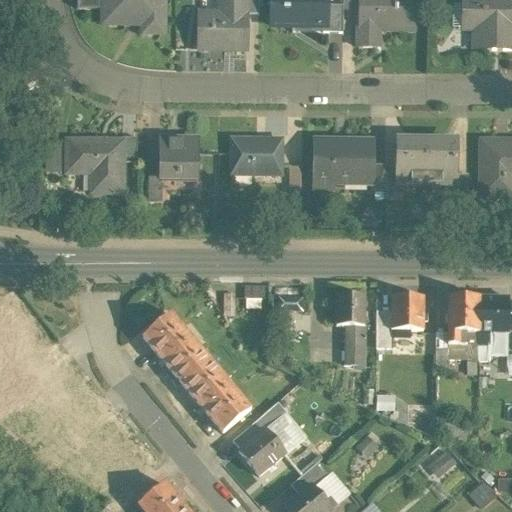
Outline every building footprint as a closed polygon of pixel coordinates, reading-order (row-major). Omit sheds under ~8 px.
[(104,0),(78,0),(78,11),(105,10),(104,0)] [(162,0),(104,0),(105,10),(105,25),(144,25),(144,34),(162,34),(162,0)] [(245,0),(218,0),(218,16),(199,16),(199,52),(245,52),(245,17),(245,0)] [(258,0),(245,0),(245,17),(258,17),(258,0)] [(325,0),(269,0),(269,32),(326,32),(326,8),(325,0)] [(342,0),(342,8),(342,12),(359,12),(358,0),(342,0)] [(414,0),(358,0),(359,12),(359,50),(378,50),(378,31),(415,31),(414,0)] [(511,0),(490,0),(468,0),(462,0),(463,32),(472,32),(472,51),(511,51),(511,0)] [(342,8),(326,8),(326,32),(326,35),(342,35),(342,12),(342,8)] [(28,75),(20,81),(28,93),(36,87),(28,75)] [(136,140),(122,140),(122,143),(122,165),(136,165),(136,140)] [(196,142),(160,141),(160,177),(160,184),(161,185),(196,185),(196,142)] [(281,142),(231,142),(231,178),(281,178),(281,142)] [(372,143),(313,142),(313,188),(332,188),(332,182),(370,182),(371,182),(371,167),(372,143)] [(440,143),(412,142),(412,145),(396,145),(396,175),(396,191),(398,191),(453,192),(456,192),(456,176),(456,145),(440,145),(440,143)] [(65,175),(66,143),(45,143),(44,175),(65,175)] [(122,143),(66,143),(65,175),(90,176),(90,196),(122,197),(122,165),(122,143)] [(511,143),(480,143),(479,199),(503,199),(503,182),(511,182),(511,143)] [(384,167),(371,167),(371,182),(370,182),(369,192),(384,192),(384,175),(384,167)] [(299,169),(289,169),(289,191),(299,191),(299,169)] [(396,175),(384,175),(384,192),(384,202),(398,202),(398,191),(396,191),(396,175)] [(467,176),(456,176),(456,192),(453,192),(453,202),(467,202),(467,176)] [(160,177),(148,177),(147,205),(161,205),(161,185),(160,184),(160,177)] [(263,288),(243,288),(243,300),(262,300),(263,288)] [(234,318),(234,296),(223,296),(223,318),(234,318)] [(363,329),(364,298),(335,298),(335,328),(344,328),(363,329)] [(50,348),(10,299),(0,307),(0,340),(24,369),(50,348)] [(422,299),(390,299),(390,301),(390,321),(390,333),(422,333),(422,299)] [(477,300),(447,299),(447,347),(465,347),(465,335),(477,335),(477,300)] [(508,300),(477,300),(477,335),(477,348),(489,348),(489,335),(507,335),(508,335),(508,300)] [(390,301),(376,301),(375,321),(390,321),(390,301)] [(250,412),(170,317),(142,340),(222,435),(250,412)] [(363,329),(344,328),(343,351),(363,351),(363,329)] [(465,347),(447,347),(447,351),(448,363),(477,362),(477,348),(477,335),(465,335),(465,347)] [(507,335),(489,335),(489,348),(477,348),(477,362),(477,364),(489,364),(489,358),(507,358),(507,335)] [(363,351),(343,351),(343,367),(363,368),(363,351)] [(447,351),(435,351),(435,371),(448,371),(448,363),(447,351)] [(63,363),(34,387),(69,430),(98,407),(63,363)] [(277,405),(256,423),(231,444),(239,453),(264,432),(265,433),(285,416),(286,415),(277,405)] [(285,416),(265,433),(284,457),(305,440),(285,416)] [(110,422),(84,443),(124,492),(150,471),(110,422)] [(466,429),(444,425),(443,438),(465,443),(466,429)] [(265,433),(264,432),(239,453),(237,454),(258,479),(284,457),(265,433)] [(49,447),(33,459),(41,470),(57,457),(49,447)] [(452,489),(460,480),(452,474),(459,466),(443,452),(428,469),(452,489)] [(57,457),(41,470),(49,479),(65,466),(57,457)] [(315,467),(290,488),(298,498),(310,488),(313,491),(326,480),(315,467)] [(326,480),(313,491),(324,504),(329,500),(336,508),(349,497),(331,476),(326,480)] [(184,511),(163,486),(137,507),(141,511),(184,511)] [(298,498),(283,510),(285,511),(330,511),(331,511),(324,504),(313,491),(310,488),(298,498)] [(329,500),(324,504),(331,511),(336,508),(329,500)]
